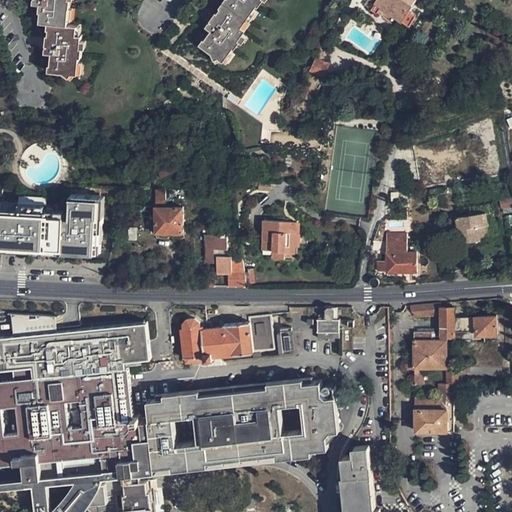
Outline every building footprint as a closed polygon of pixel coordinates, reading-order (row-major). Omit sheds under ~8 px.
[(47,71),(63,73),(68,78),(72,73),(75,75),(77,63),(78,63),(79,59),(80,59),(82,50),(78,50),(79,42),(81,42),(81,36),(80,36),(75,35),(76,25),(69,25),(70,19),(74,20),(75,9),(71,9),(72,0),(34,0),(34,3),(41,4),(40,14),(42,14),(41,21),(48,22),(46,40),(50,40),(49,47),(45,47),(44,54),(50,55),(49,65),(48,65),(47,71)] [(225,0),(212,18),(217,21),(213,26),(209,23),(204,29),(209,32),(198,47),(211,57),(213,63),(217,61),(221,64),(228,55),(230,56),(233,51),(234,52),(239,45),(237,43),(242,36),(243,37),(246,33),(245,32),(242,30),(247,23),(254,13),(255,14),(258,11),(259,12),(265,3),(262,1),(263,0),(225,0)] [(370,0),(379,5),(385,9),(415,28),(422,17),(416,13),(422,0),(370,0)] [(385,9),(379,5),(377,9),(375,13),(380,16),(382,12),(385,9)] [(457,10),(463,14),(465,15),(468,14),(468,11),(466,9),(460,5),(457,10)] [(254,13),(247,23),(250,26),(257,16),(255,14),(254,13)] [(209,23),(213,26),(217,21),(212,18),(209,23)] [(242,30),(245,32),(250,26),(247,23),(242,30)] [(239,45),(241,46),(246,40),(243,37),(242,36),(237,43),(239,45)] [(221,64),(225,68),(232,59),(230,56),(228,55),(221,64)] [(319,59),(312,72),(327,79),(333,67),(319,59)] [(412,130),(420,187),(501,174),(492,117),(412,130)] [(161,179),(178,171),(175,165),(158,173),(161,179)] [(430,189),(431,196),(442,194),(441,187),(430,189)] [(183,207),(165,207),(165,189),(155,190),(155,233),(183,233),(183,207)] [(0,247),(28,249),(38,249),(68,250),(76,251),(90,251),(104,252),(105,239),(106,239),(107,215),(102,215),(103,194),(75,193),(74,215),(69,215),(69,214),(61,213),(61,204),(0,201),(0,247)] [(486,212),(457,216),(460,232),(461,242),(490,237),(486,212)] [(452,233),(460,232),(457,216),(450,217),(452,233)] [(297,248),(291,248),(292,222),(266,220),(265,251),(275,252),(275,259),(287,260),(287,256),(297,256),(297,248)] [(219,270),(233,270),(233,252),(229,252),(228,233),(224,233),(224,231),(218,231),(218,233),(207,233),(208,259),(218,259),(219,270)] [(407,232),(387,233),(387,262),(379,262),(379,272),(388,271),(388,273),(406,273),(417,273),(417,252),(408,252),(407,232)] [(428,302),(429,314),(442,313),(442,306),(442,301),(428,302)] [(417,315),(429,314),(428,302),(410,304),(411,306),(417,315)] [(314,304),(305,304),(305,318),(315,318),(314,304)] [(336,304),(324,304),(325,316),(337,316),(336,304)] [(495,334),(495,314),(454,315),(454,306),(442,306),(442,313),(442,333),(454,333),(454,329),(481,328),(481,334),(495,334)] [(0,380),(0,463),(102,452),(104,470),(154,465),(150,419),(141,420),(141,415),(135,416),(129,366),(127,366),(126,359),(152,356),(147,319),(58,330),(56,320),(56,315),(11,312),(12,325),(13,335),(0,336),(0,369),(13,369),(15,379),(0,380)] [(216,355),(253,350),(254,357),(260,356),(260,349),(276,347),(271,313),(249,315),(250,320),(223,323),(224,325),(213,326),(216,355)] [(216,355),(213,326),(205,327),(205,324),(203,325),(203,321),(199,316),(187,318),(185,323),(185,327),(182,328),(186,358),(187,358),(188,363),(216,359),(216,355)] [(340,328),(340,316),(337,316),(325,316),(319,316),(319,328),(340,328)] [(293,328),(282,329),(284,350),(295,349),(293,328)] [(416,329),(415,339),(415,360),(405,360),(405,367),(415,367),(425,367),(448,366),(447,337),(435,338),(435,333),(435,329),(419,329),(416,329)] [(448,383),(454,383),(459,384),(458,368),(458,366),(448,366),(448,383)] [(425,383),(425,367),(415,367),(415,383),(425,383)] [(472,367),(458,368),(459,384),(472,384),(472,367)] [(149,399),(150,419),(154,465),(171,463),(245,455),(329,444),(328,428),(340,427),(337,393),(323,395),(322,379),(149,399)] [(440,384),(440,392),(449,393),(448,401),(454,401),(454,393),(454,383),(448,383),(440,384)] [(416,431),(449,430),(455,430),(454,401),(448,401),(449,393),(440,392),(440,399),(416,398),(416,408),(416,431)] [(381,511),(380,508),(376,509),(368,442),(349,444),(350,453),(344,454),(346,476),(344,476),(347,511),(381,511)] [(154,465),(104,470),(102,452),(0,463),(0,511),(82,511),(91,502),(108,500),(107,494),(122,493),(125,492),(124,481),(142,480),(141,471),(155,469),(154,465)] [(149,479),(142,480),(124,481),(125,492),(122,493),(123,511),(154,511),(152,490),(150,490),(149,479)]
